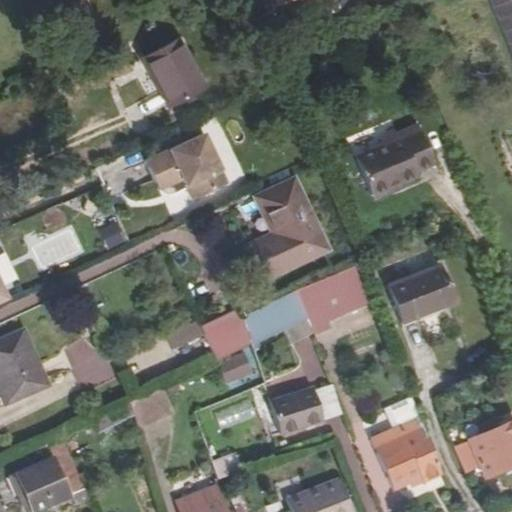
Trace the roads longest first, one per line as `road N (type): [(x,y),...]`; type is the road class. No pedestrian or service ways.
road 1 (unknown): [(0,319),(169,238),(199,294)]
road 2 (unknown): [(477,511),(420,417),(411,335)]
road 3 (unknown): [(384,511),(316,349)]
